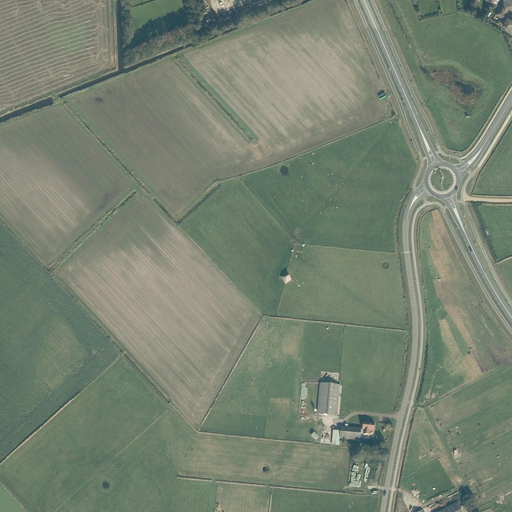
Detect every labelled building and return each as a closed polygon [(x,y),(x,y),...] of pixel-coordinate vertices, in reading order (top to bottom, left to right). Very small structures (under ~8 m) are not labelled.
[(511,0),(503,0),(495,14),(502,18),(501,19),(504,21),(502,24),(505,26),(503,29),(506,31),(507,31),(511,33),(511,31),(511,19),(511,17),(511,15),(506,12),(507,10),(507,11),(511,5),(510,4),(511,3),(511,0)] [(287,274),(281,278),(285,285),(291,281),(287,274)] [(316,405),(316,407),(318,407),(317,415),(337,417),(340,386),(320,384),(318,405),(316,405)] [(360,434),(360,439),(369,440),(369,436),(370,436),(370,435),(371,435),(372,435),(372,434),(373,433),(373,432),(374,432),(375,425),(363,424),(362,431),(361,431),(361,433),(360,434)] [(360,442),(360,434),(361,431),(361,430),(341,428),(341,433),(333,432),(332,446),(339,447),(340,440),(360,442)]
